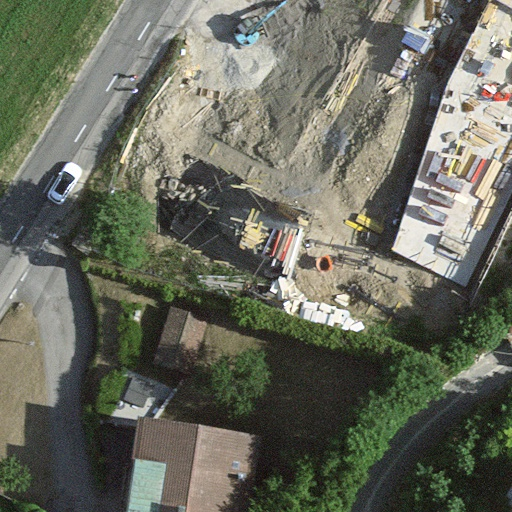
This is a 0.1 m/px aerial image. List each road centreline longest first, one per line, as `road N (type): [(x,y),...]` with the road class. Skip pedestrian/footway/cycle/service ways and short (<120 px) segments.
road 1 (residential): [(79,511),(28,205)]
road 2 (tertiary): [(159,0),(28,205)]
